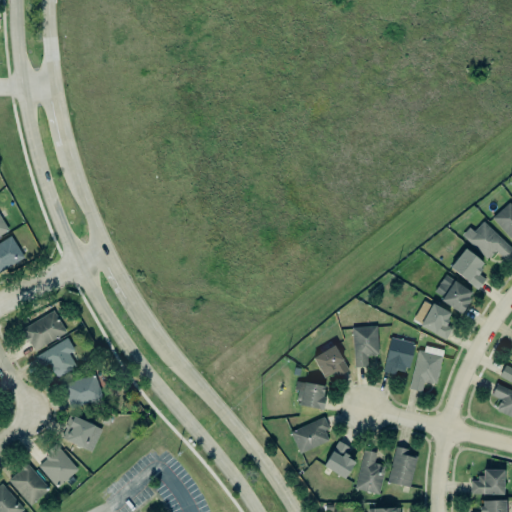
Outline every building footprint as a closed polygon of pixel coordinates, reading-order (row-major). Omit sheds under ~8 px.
[(489,217),(510,240),(511,238),(511,208),(506,202),(489,217)] [(0,235),(9,230),(0,216),(0,235)] [(459,235),(484,259),(486,256),(487,257),(493,251),(501,258),(509,249),(480,221),(471,231),(466,227),(459,235)] [(0,272),(24,257),(10,235),(0,241),(0,272)] [(462,248),(447,268),(474,289),(482,279),(475,274),(479,269),(477,268),(480,263),(462,248)] [(432,293),(460,312),(472,293),(445,274),(432,293)] [(418,322),(444,337),(451,326),(444,322),(447,317),(445,316),(448,311),(431,301),(418,322)] [(64,330),(52,308),(19,327),(25,339),(27,338),(33,349),(64,330)] [(376,326),(352,327),(353,367),(367,367),(366,355),(377,354),(376,326)] [(389,335),(413,341),(407,366),(403,365),(402,370),(394,368),(393,372),(380,369),(389,335)] [(76,367),(68,353),(74,350),(67,338),(34,356),(41,367),(47,363),(56,378),(76,367)] [(310,355),(332,342),(347,368),(335,375),(332,370),(322,376),(310,355)] [(417,349),(440,354),(434,381),(431,380),(430,382),(422,380),(420,390),(408,387),(417,349)] [(498,374),(511,381),(511,367),(504,363),(498,374)] [(69,406),(101,396),(93,372),(58,384),(60,389),(63,388),(69,406)] [(297,403),(321,408),(323,394),(320,394),(322,384),(312,381),(302,380),(302,381),(295,379),(293,388),(296,388),(294,399),(297,399),(297,403)] [(495,381),(496,381),(496,382),(511,389),(511,416),(495,409),(496,406),(495,405),(498,397),(489,393),(495,381)] [(82,446),(93,423),(68,411),(62,424),(64,425),(60,436),(82,446)] [(321,415),(326,427),(323,428),(327,439),(298,452),(288,430),(321,415)] [(346,477),(354,459),(346,455),(350,446),(336,440),(323,467),(346,477)] [(44,457),(36,464),(55,486),(76,468),(54,442),(46,448),(48,450),(43,455),(44,457)] [(417,453),(395,448),(386,482),(409,487),(417,453)] [(379,493),(384,465),(373,463),(376,452),(362,449),(355,489),(379,493)] [(7,480),(30,505),(49,488),(25,463),(7,480)] [(469,492),(501,492),(502,467),(481,466),(481,474),(476,474),(476,479),(469,479),(469,492)] [(0,511),(19,511),(24,509),(0,483),(0,511)] [(504,511),(505,500),(480,500),(479,511),(504,511)]
